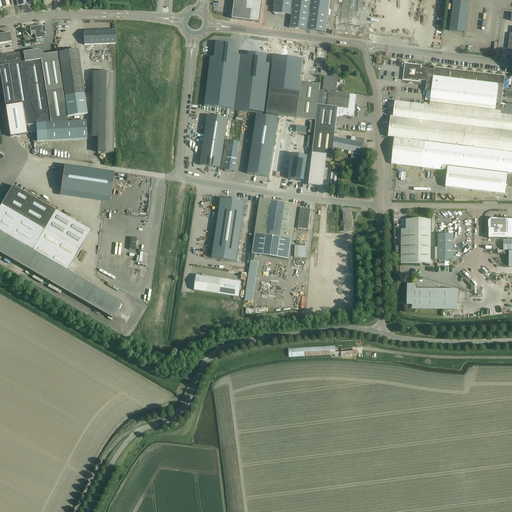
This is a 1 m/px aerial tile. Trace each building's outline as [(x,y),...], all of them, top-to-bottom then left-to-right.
[(0,0),(1,2),(3,8),(10,6),(8,0),(0,0)] [(232,0),(234,0),(232,14),(232,19),(259,23),(262,0),(232,0)] [(274,0),(273,13),(276,14),(285,15),(285,14),(291,14),(291,15),(289,28),(326,33),(329,0),(274,0)] [(370,17),(360,15),(362,0),(347,0),(346,12),(343,13),(340,30),(363,34),(368,33),(369,27),(373,26),(373,23),(371,23),(370,17)] [(419,34),(422,0),(405,0),(404,11),(398,10),(398,13),(391,12),(394,16),(393,18),(396,21),(392,24),(395,24),(398,28),(398,29),(401,32),(419,34)] [(465,33),(469,3),(454,1),(450,31),(465,33)] [(41,26),(30,27),(31,35),(35,34),(36,38),(45,37),(45,33),(46,33),(45,26),(42,26),(41,26)] [(115,30),(83,31),(84,45),(116,44),(115,30)] [(10,33),(6,34),(0,35),(0,44),(12,42),(10,33)] [(206,91),(204,106),(234,110),(235,95),(239,61),(233,60),(233,55),(234,45),(216,43),(214,58),(210,57),(206,91)] [(36,124),(67,122),(57,53),(44,55),(38,50),(4,55),(0,56),(0,73),(0,76),(5,107),(10,137),(26,135),(25,124),(26,124),(26,126),(36,124)] [(63,85),(83,82),(78,50),(58,53),(63,85)] [(241,61),(235,110),(264,114),(270,65),(266,64),(267,56),(248,54),(247,62),(241,61)] [(273,57),(269,89),(299,93),(307,61),(273,57)] [(505,195),(507,173),(511,173),(511,102),(506,102),(506,104),(501,104),(505,76),(504,76),(435,68),(435,67),(435,68),(432,70),(424,69),(423,69),(420,69),(420,68),(419,66),(407,64),(405,66),(404,78),(405,80),(418,81),(419,80),(426,81),(425,91),(431,91),(430,104),(424,103),(423,106),(395,102),(393,117),(391,117),(388,137),(389,137),(393,138),(395,138),(392,157),(391,164),(403,166),(403,161),(423,163),(422,168),(442,170),(443,165),(448,166),(447,171),(445,187),(505,195)] [(98,153),(113,153),(114,73),(99,73),(98,153)] [(320,91),(318,105),(328,106),(329,93),(336,93),(338,78),(324,77),(323,91),(320,91)] [(83,82),(63,85),(67,117),(87,115),(83,82)] [(318,105),(320,91),(320,85),(302,83),(300,93),(296,118),(316,121),(318,105)] [(269,89),(266,114),(296,118),(299,93),(269,89)] [(328,106),(318,105),(316,121),(312,153),(327,155),(332,156),(336,117),(345,116),(354,117),(356,95),(336,93),(329,93),(328,106)] [(256,115),(247,174),(269,177),(278,118),(256,115)] [(208,116),(200,166),(220,169),(228,119),(208,116)] [(86,121),(67,122),(36,124),(36,133),(32,133),(33,142),(37,142),(87,139),(86,121)] [(363,144),(364,140),(352,137),(351,141),(339,139),(337,149),(353,152),(357,153),(358,150),(359,150),(359,148),(361,148),(363,148),(365,148),(366,144),(363,144)] [(229,141),(228,151),(225,171),(234,172),(237,152),(239,143),(229,141)] [(362,164),(365,148),(363,148),(361,148),(359,148),(359,150),(358,150),(357,153),(353,152),(351,162),(362,164)] [(312,153),(308,185),(323,187),(327,155),(312,153)] [(292,154),(288,179),(303,182),(307,157),(292,154)] [(64,166),(60,191),(61,191),(110,198),(114,173),(64,166)] [(12,186),(0,207),(0,253),(108,316),(107,318),(112,321),(115,315),(122,303),(67,271),(91,231),(12,186)] [(239,202),(238,200),(233,199),(232,200),(221,199),(211,259),(236,262),(245,202),(239,202)] [(289,260),(292,240),(297,205),(260,199),(255,235),(252,254),(289,260)] [(311,210),(300,208),(298,229),(308,230),(311,210)] [(342,226),(345,226),(345,231),(352,231),(352,226),(352,212),(350,212),(350,209),(342,209),(342,213),(344,213),(344,222),(342,222),(342,226)] [(491,219),(488,222),(488,228),(489,228),(488,239),(511,239),(511,219),(498,220),(498,219),(491,219)] [(401,264),(430,264),(431,220),(406,220),(406,230),(401,230),(401,264)] [(438,235),(438,260),(453,260),(453,235),(438,235)] [(503,250),(511,250),(511,240),(503,240),(503,250)] [(221,279),(196,275),(194,291),(219,294),(221,279)] [(346,303),(348,278),(313,275),(310,300),(346,303)] [(221,279),(219,294),(239,297),(241,282),(221,279)] [(248,298),(250,283),(243,282),(241,298),(248,298)] [(412,310),(457,310),(458,290),(414,289),(414,288),(415,288),(415,284),(407,284),(407,298),(406,299),(407,301),(407,305),(412,305),(412,310)] [(357,351),(335,353),(334,346),(289,349),(290,357),(335,355),(335,357),(338,356),(341,356),(341,357),(357,356),(357,351)]
